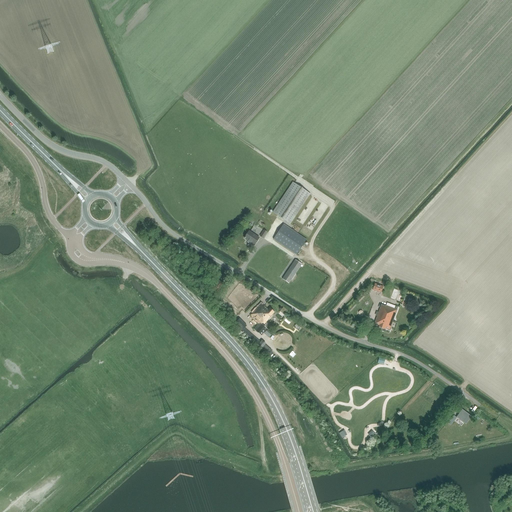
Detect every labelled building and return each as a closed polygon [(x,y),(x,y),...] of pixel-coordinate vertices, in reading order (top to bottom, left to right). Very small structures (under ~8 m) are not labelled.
[(290,224),(310,194),(293,182),(273,212),(290,224)] [(297,255),(307,240),(284,225),(274,240),(297,255)] [(247,242),(250,244),(253,246),(259,238),(249,231),(244,238),(248,241),(247,242)] [(289,284),(302,264),(295,260),(282,279),(289,284)] [(217,293),(223,284),(217,280),(211,289),(217,293)] [(372,290),(381,293),(383,286),(375,283),(372,290)] [(409,305),(412,298),(405,295),(402,302),(409,305)] [(398,307),(395,306),(387,303),(386,306),(385,306),(381,305),(374,324),(378,326),(384,329),(385,328),(389,330),(398,307)] [(266,322),(271,316),(274,312),(269,308),(267,310),(261,304),(251,315),(261,324),(255,331),(261,336),(267,329),(265,328),(268,324),(266,322)] [(272,350),(265,344),(265,343),(262,341),(260,343),(244,329),(247,326),(240,319),(234,324),(242,331),(241,332),(260,349),(261,349),(268,355),(272,350)] [(462,410),(456,417),(466,424),(471,417),(462,410)]
